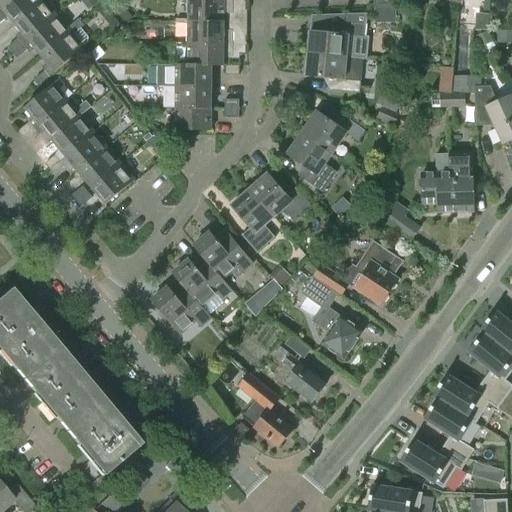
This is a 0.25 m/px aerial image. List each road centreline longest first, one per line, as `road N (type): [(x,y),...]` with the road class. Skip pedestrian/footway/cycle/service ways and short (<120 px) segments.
road 1 (tertiary): [(287,511),(511,227)]
road 2 (tertiary): [(279,511),(97,307)]
road 3 (residential): [(130,274),(93,252),(0,133)]
road 4 (residential): [(130,274),(190,190),(240,143)]
road 5 (tertiary): [(97,307),(0,190)]
